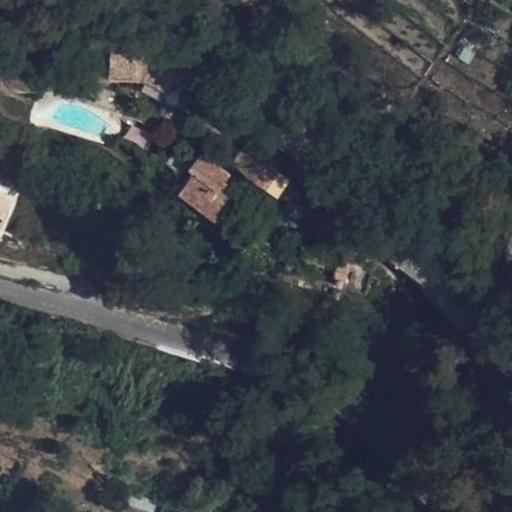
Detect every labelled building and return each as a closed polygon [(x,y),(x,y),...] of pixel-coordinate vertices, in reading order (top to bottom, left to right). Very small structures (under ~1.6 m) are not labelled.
[(148,44),(112,43),(112,79),(138,79),(144,80),(165,90),(178,66),(182,58),(148,44)] [(280,171),(247,149),(235,164),(249,176),(249,177),(266,189),(280,171)] [(229,174),(200,153),(189,168),(196,174),(181,193),(221,221),(236,201),(219,188),(229,174)] [(305,191),(287,178),(277,196),(300,207),(305,191)] [(154,511),(158,500),(127,490),(123,504),(149,511),(154,511)]
